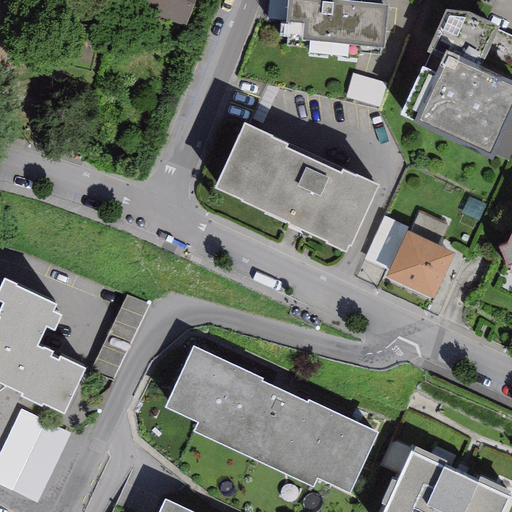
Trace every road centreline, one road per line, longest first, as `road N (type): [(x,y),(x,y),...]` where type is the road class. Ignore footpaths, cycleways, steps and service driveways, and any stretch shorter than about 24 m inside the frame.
road 1 (residential): [(403,328),(362,356),(215,317),(164,316),(65,511)]
road 2 (residential): [(155,210),(403,328)]
road 3 (residential): [(155,210),(244,0)]
road 4 (residential): [(0,161),(155,210)]
